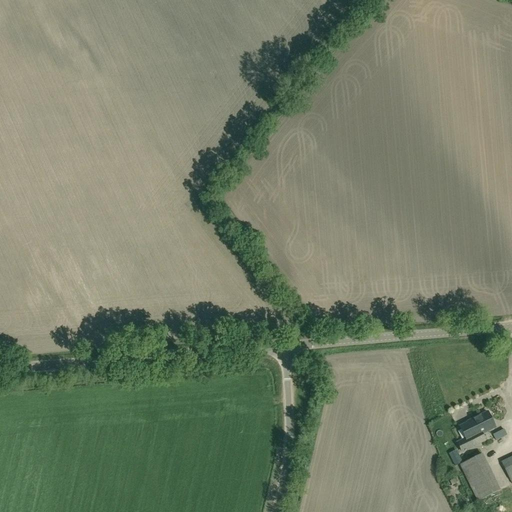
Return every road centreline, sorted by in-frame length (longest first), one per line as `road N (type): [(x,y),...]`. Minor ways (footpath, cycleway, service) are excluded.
road 1 (tertiary): [(0,370),(285,347)]
road 2 (tertiary): [(285,347),(511,326)]
road 3 (unclassified): [(275,511),(288,427),(285,347)]
